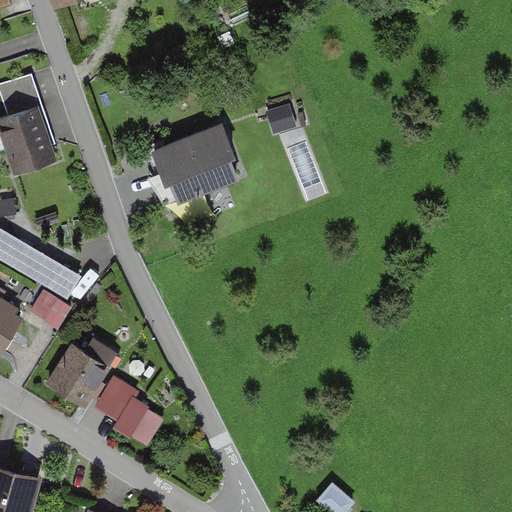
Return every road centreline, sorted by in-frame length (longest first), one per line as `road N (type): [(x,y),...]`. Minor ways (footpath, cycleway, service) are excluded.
road 1 (residential): [(42,0),(104,190),(256,511)]
road 2 (residential): [(197,511),(0,391)]
